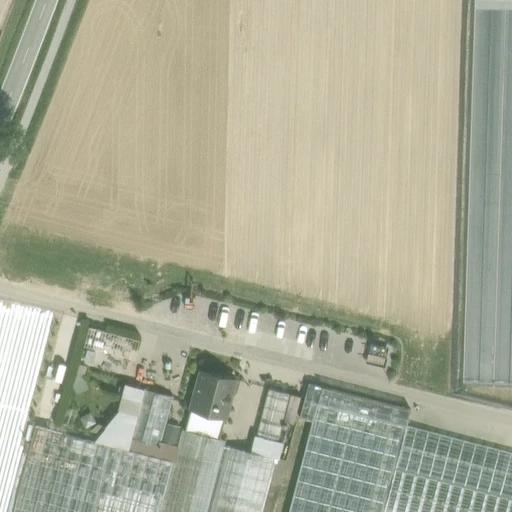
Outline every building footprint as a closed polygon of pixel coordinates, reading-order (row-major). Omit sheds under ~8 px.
[(235,378),(201,369),(191,408),(225,417),(235,378)] [(410,409),(308,382),(299,417),(312,420),(316,401),(405,424),(406,424),(410,409)] [(290,392),(268,387),(252,451),(273,456),(283,420),(290,393),(290,392)] [(173,396),(144,388),(131,438),(160,445),(166,422),(173,396)] [(290,392),(290,393),(283,420),(293,422),(300,396),(290,392)] [(405,424),(316,401),(312,420),(287,511),(382,511),(394,468),(405,424)] [(225,417),(191,408),(185,429),(219,438),(225,417)] [(173,449),(179,426),(166,422),(160,445),(173,449)] [(511,451),(406,424),(405,424),(394,468),(511,498),(511,451)] [(92,511),(110,444),(35,425),(13,511),(92,511)] [(185,429),(182,428),(160,511),(260,511),(274,457),(273,456),(252,451),(224,444),(225,440),(219,438),(185,429)] [(160,511),(174,460),(110,444),(92,511),(160,511)] [(285,459),(276,457),(270,480),(279,482),(285,459)] [(511,511),(511,498),(394,468),(382,511),(511,511)]
